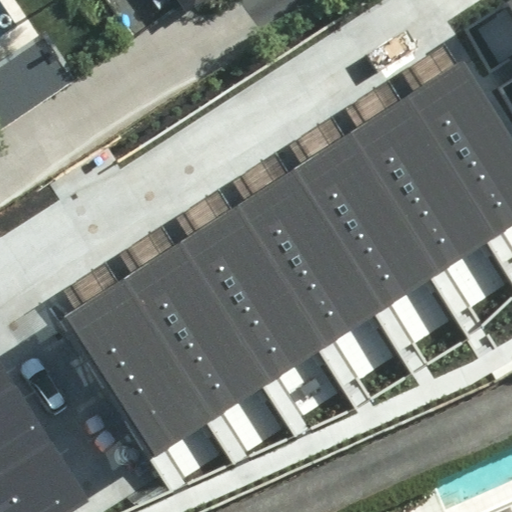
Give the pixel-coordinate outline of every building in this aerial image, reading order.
[(85,73),(132,41),(110,9),(94,20),(80,0),(79,0),(0,54),(0,134),(77,81),(69,70),(78,64),(85,73)] [(186,0),(193,9),(206,0),(186,0)] [(62,313),(153,458),(511,235),(511,122),(472,59),(62,313)] [(0,511),(64,511),(88,497),(0,361),(0,511)] [(511,511),(511,510),(508,502),(486,511),(511,511)]
